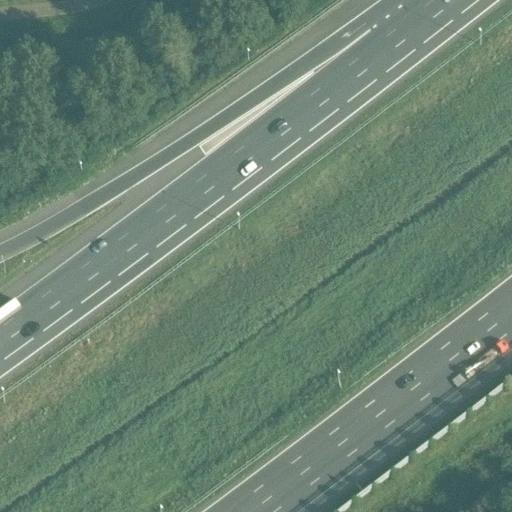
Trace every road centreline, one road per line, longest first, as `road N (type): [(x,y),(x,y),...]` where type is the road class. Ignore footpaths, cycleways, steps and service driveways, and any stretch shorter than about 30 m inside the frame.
road 1 (motorway): [(389,52),(0,345)]
road 2 (motorway): [(389,52),(193,140),(0,255)]
road 3 (motorway): [(251,511),(511,312)]
